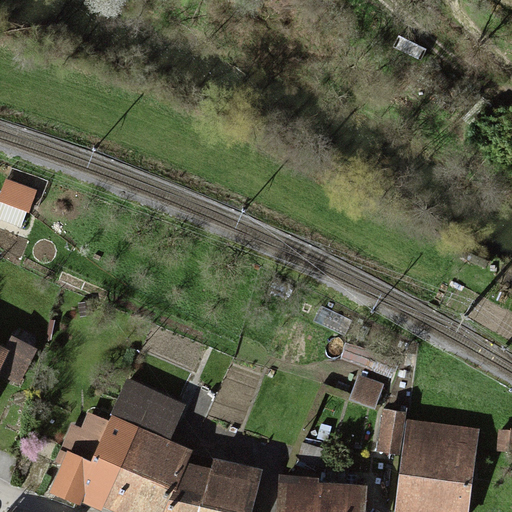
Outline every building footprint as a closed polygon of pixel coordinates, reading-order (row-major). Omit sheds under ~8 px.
[(360,374),(353,393),(372,400),(379,381),(360,374)] [(67,449),(54,486),(130,511),(247,511),(262,468),(208,450),(204,464),(181,456),(186,442),(165,436),(177,402),(118,382),(93,458),(67,449)] [(381,411),(377,445),(395,447),(399,413),(381,411)] [(406,420),(398,505),(464,511),(472,427),(406,420)] [(357,511),(361,482),(281,474),(276,511),(357,511)]
